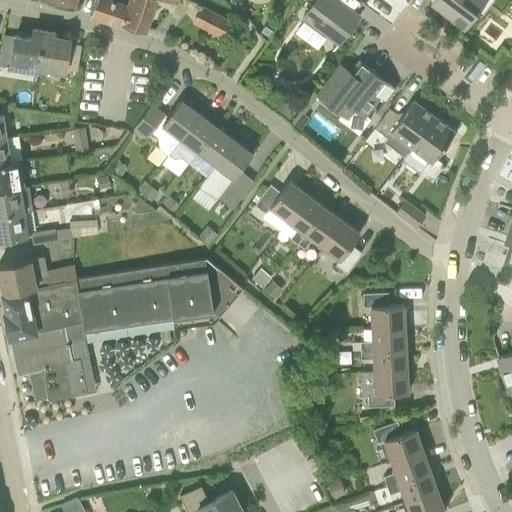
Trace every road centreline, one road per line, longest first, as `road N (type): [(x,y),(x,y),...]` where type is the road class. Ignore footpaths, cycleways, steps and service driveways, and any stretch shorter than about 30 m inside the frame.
road 1 (residential): [(0,2),(183,59),(419,246),(457,266)]
road 2 (residential): [(502,511),(474,445),(456,369),(457,266)]
road 3 (residential): [(508,119),(363,7)]
road 4 (residential): [(457,266),(473,190),(508,119)]
